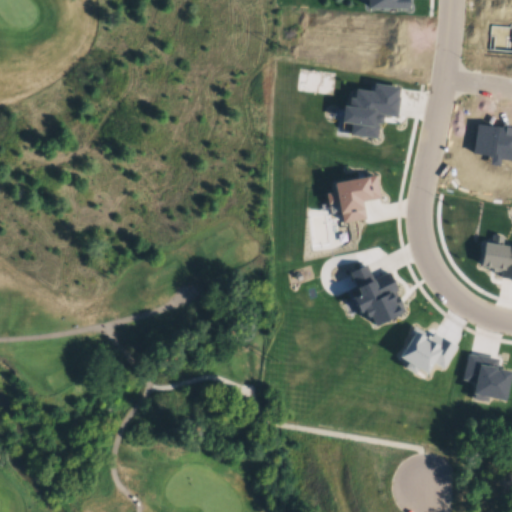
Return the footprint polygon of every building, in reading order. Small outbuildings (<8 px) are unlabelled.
[(407,0),(407,11),(365,11),(365,0),(407,0)] [(511,55),(492,54),(492,52),(488,51),(488,43),(487,43),(488,28),(489,29),(490,25),(493,25),(493,16),(504,17),(504,27),(511,27),(511,55)] [(391,22),(390,36),(408,38),(406,59),(394,58),(392,77),(350,73),(351,64),(347,63),(348,50),(355,51),(357,28),(366,29),(367,20),(391,22)] [(372,86),(397,89),(396,99),(397,99),(395,119),(381,117),(380,127),(376,127),(375,141),(347,138),(348,129),(337,127),(339,109),(346,110),(347,101),(352,102),(354,92),(371,94),(372,86)] [(477,124),(499,128),(500,122),(511,123),(511,163),(499,162),(497,170),(487,168),(488,160),(470,157),(475,127),(477,127),(477,124)] [(323,188),(334,187),(332,176),(367,171),(367,173),(376,172),(379,195),(360,198),(363,216),(341,219),(339,208),(338,208),(336,199),(325,200),(323,188)] [(484,238),(491,240),(492,232),(503,233),(502,241),(510,242),(510,243),(511,243),(511,280),(508,280),(508,278),(498,276),(500,269),(497,269),(497,270),(487,268),(487,263),(480,262),(484,238)] [(348,269),(365,262),(372,277),(388,269),(396,287),(393,288),(395,293),(397,293),(401,302),(400,303),(403,311),(375,324),(370,313),(365,315),(363,309),(358,311),(350,292),(357,289),(348,269)] [(412,323),(430,334),(432,332),(440,336),(441,335),(456,344),(442,366),(431,359),(424,370),(417,366),(414,371),(403,364),(405,361),(396,355),(409,334),(407,332),(412,323)] [(467,352),(476,354),(476,352),(498,357),(497,363),(503,364),(502,366),(511,368),(504,396),(488,392),(486,400),(472,396),(473,390),(471,390),(474,380),(461,377),(467,352)]
